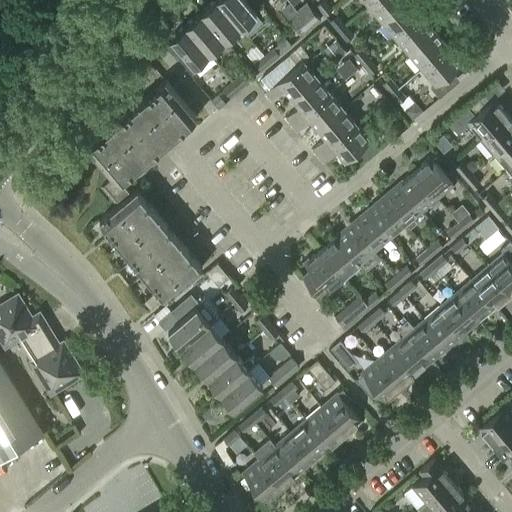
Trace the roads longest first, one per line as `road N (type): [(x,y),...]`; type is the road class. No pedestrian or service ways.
road 1 (residential): [(329,341),(265,255),(511,52)]
road 2 (residential): [(160,416),(76,292),(0,226)]
road 3 (tertiary): [(0,168),(50,112),(118,0)]
road 4 (residential): [(313,511),(429,417)]
road 5 (unclassified): [(45,511),(160,416)]
road 6 (residential): [(429,417),(509,511)]
